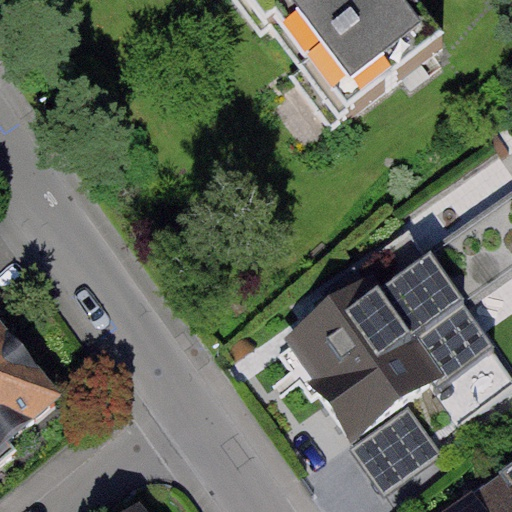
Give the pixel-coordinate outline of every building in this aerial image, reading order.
[(410,31),(388,0),(239,0),(312,101),(410,31)] [(424,257),(285,353),(351,447),(490,352),(424,257)] [(0,457),(65,404),(0,326),(0,457)] [(412,418),(353,458),(383,502),(441,461),(412,418)] [(511,511),(511,468),(445,511),(511,511)]
